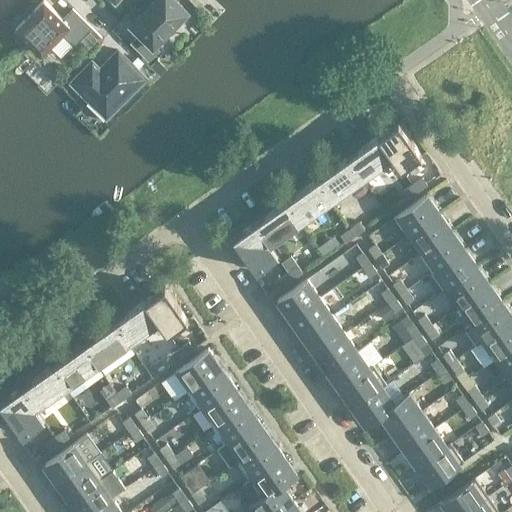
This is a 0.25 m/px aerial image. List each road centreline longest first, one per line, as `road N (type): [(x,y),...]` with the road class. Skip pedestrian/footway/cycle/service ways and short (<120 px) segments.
road 1 (residential): [(388,511),(185,220)]
road 2 (residential): [(185,220),(396,79)]
road 3 (residential): [(0,357),(185,220)]
road 4 (residential): [(511,244),(396,79)]
